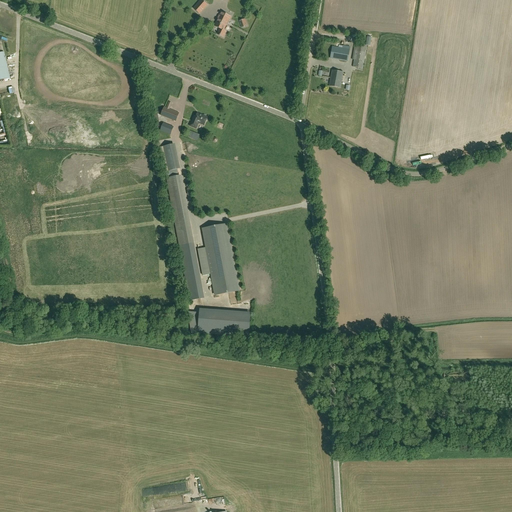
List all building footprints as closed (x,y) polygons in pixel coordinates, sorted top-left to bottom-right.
[(194,9),(200,14),(207,5),(202,0),(194,9)] [(218,19),(215,26),(220,29),(217,35),(223,37),(226,32),(224,30),(229,19),(230,19),(231,17),(221,12),(218,19)] [(363,69),(367,46),(355,44),(352,60),(354,60),(353,67),(363,69)] [(347,61),(350,47),(343,46),(343,48),(333,47),(331,59),(347,61)] [(0,80),(10,78),(4,52),(0,52),(0,80)] [(340,88),(343,72),(332,70),(329,86),(340,88)] [(179,113),(169,109),(171,103),(168,102),(166,108),(164,107),(161,115),(176,121),(179,113)] [(199,124),(204,126),(205,121),(207,121),(208,119),(207,118),(207,117),(206,117),(206,116),(204,115),(203,116),(198,113),(196,117),(194,116),(190,126),(196,129),(198,124),(199,124)] [(170,134),(173,127),(163,123),(160,130),(170,134)] [(172,145),(163,147),(168,171),(177,169),(172,145)] [(190,300),(201,298),(178,176),(167,178),(190,300)] [(216,295),(239,291),(227,224),(203,229),(216,295)] [(250,317),(200,313),(198,334),(248,337),(250,317)]
